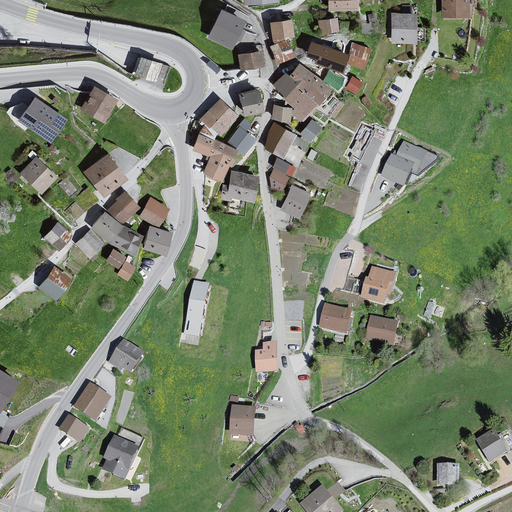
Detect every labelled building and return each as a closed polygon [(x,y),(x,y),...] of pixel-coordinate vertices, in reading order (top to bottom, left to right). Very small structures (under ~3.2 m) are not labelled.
[(363,0),(333,0),(333,11),(364,11),(363,0)] [(474,0),(444,0),(445,17),(475,15),(474,0)] [(249,22),(221,9),(207,38),(235,52),(249,22)] [(422,14),(394,14),(394,42),(422,42),(422,14)] [(342,17),(322,22),(326,36),(346,30),(342,17)] [(296,19),(272,21),(275,40),(298,38),(296,19)] [(292,41),(275,48),(281,63),(298,56),(292,41)] [(352,53),(318,43),(313,60),(348,70),(352,53)] [(374,48),(357,44),(352,65),(370,69),(374,48)] [(264,51),(240,55),(242,71),(267,66),(264,51)] [(170,66),(140,56),(135,76),(163,85),(170,66)] [(333,89),(299,64),(289,76),(318,104),(319,106),(333,89)] [(348,77),(334,69),(329,78),(342,86),(348,77)] [(286,73),(273,84),(284,96),(282,98),(294,108),(292,110),(292,114),(301,122),(318,104),(289,76),(286,73)] [(369,78),(355,75),(353,84),(367,87),(369,78)] [(122,101),(96,87),(82,110),(107,123),(122,101)] [(259,91),(241,95),(246,115),(263,111),(259,91)] [(70,119),(38,97),(21,121),(50,148),(70,119)] [(244,114),(223,99),(201,120),(224,136),(244,114)] [(292,108),(274,105),(272,119),(291,122),(292,114),(292,110),(292,108)] [(312,119),(303,132),(315,140),(324,127),(312,119)] [(275,123),(265,148),(284,159),(297,135),(275,123)] [(261,138),(241,127),(230,142),(249,155),(261,138)] [(241,151),(201,133),(196,149),(212,158),(206,174),(226,182),(233,165),(236,167),(241,151)] [(402,156),(395,153),(384,176),(409,187),(416,172),(422,175),(431,154),(407,144),(402,156)] [(108,155),(83,173),(106,195),(126,174),(108,155)] [(62,180),(38,157),(19,173),(42,196),(62,180)] [(261,174),(233,172),(231,189),(224,189),(223,199),(233,201),(236,197),(258,201),(261,174)] [(75,217),(100,196),(91,185),(66,207),(75,217)] [(314,195),(294,185),(282,209),(301,220),(314,195)] [(143,207),(128,193),(110,211),(126,223),(143,207)] [(172,208),(152,198),(141,218),(161,227),(172,208)] [(125,228),(108,212),(95,229),(113,241),(125,228)] [(45,234),(60,247),(73,230),(58,218),(45,234)] [(174,231),(150,226),(145,248),(169,254),(174,231)] [(91,231),(77,245),(92,258),(108,244),(91,231)] [(200,267),(208,248),(196,244),(189,263),(200,267)] [(121,264),(126,250),(112,245),(107,259),(121,264)] [(138,267),(126,263),(119,275),(130,282),(138,267)] [(372,263),(362,296),(388,303),(398,271),(372,263)] [(76,279),(55,267),(40,288),(59,300),(76,279)] [(214,286),(195,284),(182,342),(203,345),(214,286)] [(327,306),(322,329),(350,335),(355,313),(327,306)] [(401,325),(372,318),(367,341),(396,347),(401,325)] [(153,357),(127,342),(110,362),(134,380),(153,357)] [(267,353),(259,354),(260,378),(282,377),(281,345),(266,345),(267,353)] [(0,367),(0,408),(2,409),(21,382),(0,367)] [(116,402),(93,385),(75,411),(98,426),(116,402)] [(261,411),(235,408),(231,438),(259,439),(261,411)] [(93,429),(70,416),(62,432),(81,446),(93,429)] [(118,439),(106,461),(109,463),(104,473),(130,484),(149,441),(123,429),(118,439)] [(500,433),(480,444),(492,464),(511,453),(500,433)] [(463,469),(439,468),(438,488),(462,490),(463,469)] [(345,511),(325,487),(302,506),(307,511),(345,511)]
